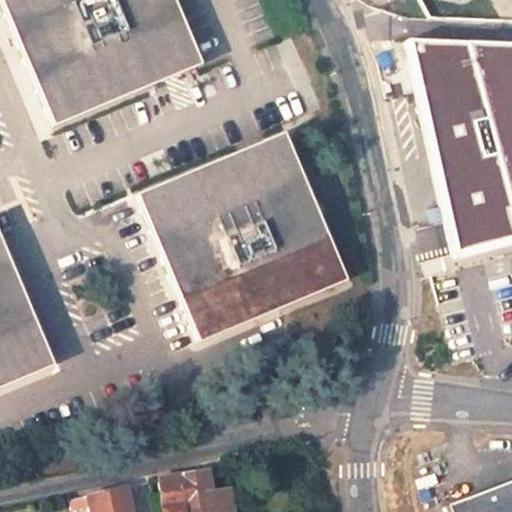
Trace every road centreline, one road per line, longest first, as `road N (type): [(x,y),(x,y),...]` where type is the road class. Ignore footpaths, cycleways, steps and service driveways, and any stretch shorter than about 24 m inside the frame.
road 1 (tertiary): [(317,0),(350,76),(381,197),(393,334),(371,409)]
road 2 (residential): [(0,496),(371,409)]
road 3 (residential): [(371,409),(402,400),(511,406)]
